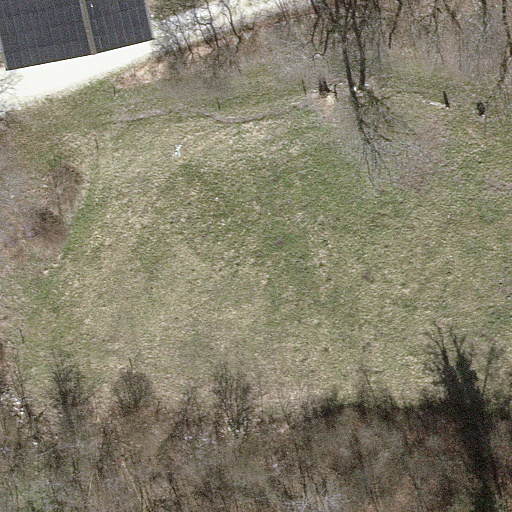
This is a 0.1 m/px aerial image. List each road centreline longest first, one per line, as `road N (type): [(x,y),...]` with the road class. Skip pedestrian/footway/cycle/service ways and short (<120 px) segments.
road 1 (track): [(108,54),(511,111)]
road 2 (track): [(258,0),(108,54),(0,79)]
